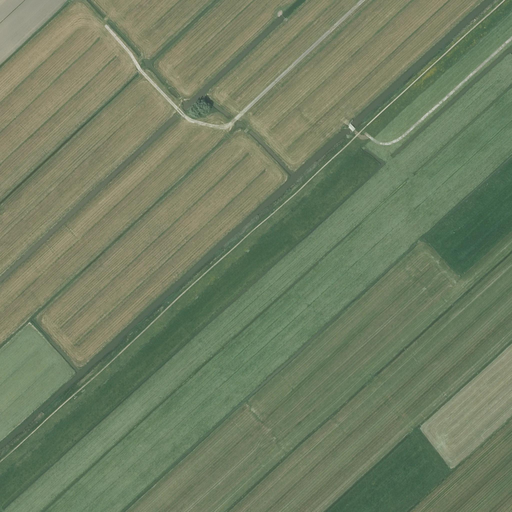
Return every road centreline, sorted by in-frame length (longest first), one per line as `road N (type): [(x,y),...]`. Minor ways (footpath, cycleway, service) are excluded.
road 1 (track): [(55,511),(411,189),(412,179),(373,141)]
road 2 (track): [(106,27),(190,121),(220,127),(363,0)]
road 3 (track): [(346,123),(357,135),(393,142),(511,37)]
